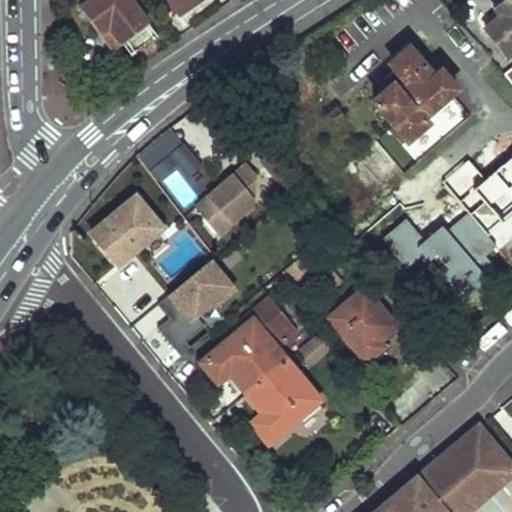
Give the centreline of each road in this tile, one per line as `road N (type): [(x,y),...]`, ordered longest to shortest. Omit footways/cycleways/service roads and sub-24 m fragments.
road 1 (primary): [(303,0),(70,173)]
road 2 (residential): [(341,511),(511,356)]
road 3 (residential): [(70,173),(23,124),(21,0)]
